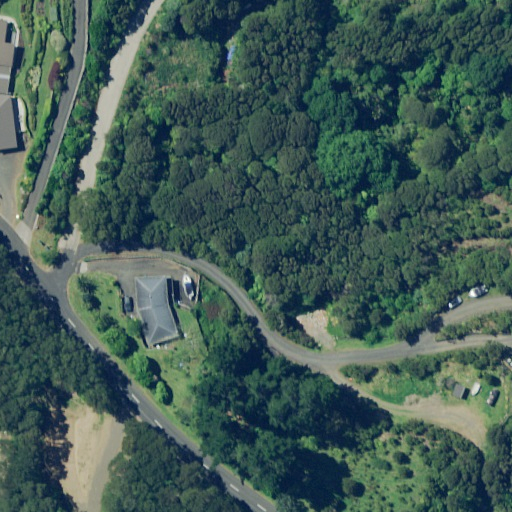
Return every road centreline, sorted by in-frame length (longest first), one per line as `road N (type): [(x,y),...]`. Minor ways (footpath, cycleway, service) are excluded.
road 1 (residential): [(157,0),(126,43),(49,295)]
road 2 (residential): [(49,295),(191,459),(259,511)]
